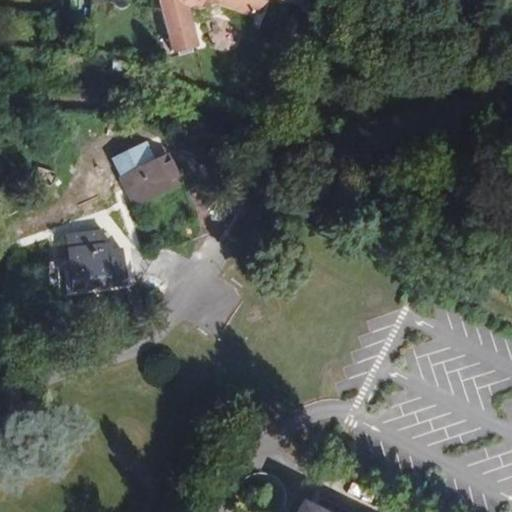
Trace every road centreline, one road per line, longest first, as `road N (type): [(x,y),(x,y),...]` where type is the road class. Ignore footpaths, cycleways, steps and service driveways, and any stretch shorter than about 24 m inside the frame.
road 1 (unknown): [(334,408),(511,506)]
road 2 (unknown): [(511,381),(411,335),(373,375)]
road 3 (unknown): [(373,375),(511,447)]
